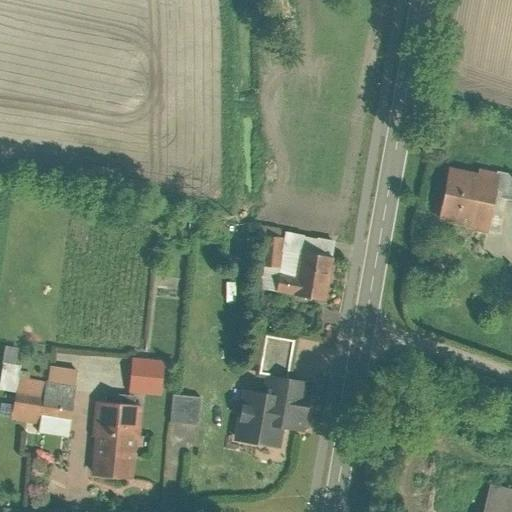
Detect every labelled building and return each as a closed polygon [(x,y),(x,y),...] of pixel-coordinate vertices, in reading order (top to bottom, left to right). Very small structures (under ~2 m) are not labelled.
[(446,167),(434,218),(483,229),(491,195),(497,171),(475,166),(473,173),(446,167)] [(511,174),(497,171),(491,195),(511,199),(511,174)] [(281,239),(261,236),(257,263),(277,266),(281,239)] [(332,258),(298,253),(294,279),(291,293),(325,298),(332,258)] [(181,279),(152,274),(149,295),(178,299),(181,279)] [(294,279),(278,276),(276,290),(291,293),(294,279)] [(293,339),(258,334),(252,373),(265,375),(287,378),(293,339)] [(165,363),(130,357),(125,389),(160,395),(165,363)] [(21,366),(1,363),(0,370),(0,390),(17,393),(20,377),(21,366)] [(73,368),(49,365),(47,381),(70,385),(73,368)] [(275,447),(279,427),(300,431),(308,382),(287,378),(265,375),(262,393),(239,389),(231,440),(275,447)] [(47,381),(20,377),(17,393),(13,418),(39,422),(40,413),(70,417),(75,386),(70,385),(47,381)] [(200,399),(173,394),(169,419),(196,424),(200,399)] [(137,406),(93,402),(87,475),(131,478),(137,406)] [(511,511),(511,488),(493,484),(485,511),(511,511)]
